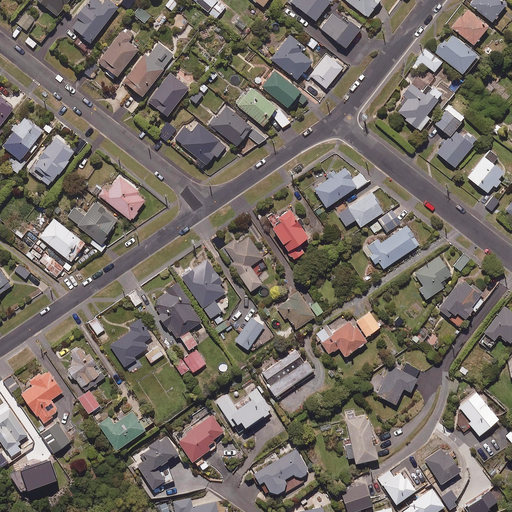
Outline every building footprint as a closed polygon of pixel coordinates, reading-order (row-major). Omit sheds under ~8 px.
[(65,0),(38,0),(55,13),(65,0)] [(102,0),(101,1),(100,0),(82,0),(71,14),(74,16),(62,32),(83,49),(118,4),(112,0),(102,0)] [(177,2),(174,0),(167,0),(165,4),(171,9),(177,2)] [(214,0),(195,0),(207,9),(214,0)] [(225,5),(218,0),(208,11),(215,17),(225,5)] [(290,0),(315,19),(329,0),(290,0)] [(376,0),(347,0),(366,14),(376,0)] [(504,2),(501,0),(471,0),(470,2),(490,19),(504,2)] [(149,13),(139,5),(132,12),(143,21),(149,13)] [(360,26),(335,6),(319,27),(345,46),(360,26)] [(487,24),(467,8),(452,26),(472,43),(487,24)] [(34,19),(25,12),(17,22),(26,30),(34,19)] [(188,20),(180,13),(171,25),(180,31),(188,20)] [(127,28),(125,31),(121,29),(96,60),(115,74),(139,44),(136,41),(133,44),(127,40),(133,33),(127,28)] [(479,53),(450,32),(445,40),(443,38),(434,51),(464,73),(479,53)] [(296,78),(299,74),(304,78),(308,73),(303,69),(311,59),(299,49),(303,44),(289,33),(270,57),(296,78)] [(173,53),(158,41),(147,55),(144,52),(122,80),(141,94),(173,53)] [(441,60),(425,47),(417,57),(433,70),(441,60)] [(342,65),(327,53),(310,74),(324,86),(342,65)] [(307,96),(273,69),(261,85),(288,106),(295,98),(302,103),(307,96)] [(433,77),(424,70),(413,84),(410,81),(402,92),(407,96),(396,111),(419,129),(429,116),(425,113),(441,92),(429,82),(433,77)] [(187,86),(169,71),(147,99),(165,114),(187,86)] [(493,89),(485,83),(478,93),(485,99),(493,89)] [(275,106),(251,86),(236,103),(261,123),(275,106)] [(202,94),(198,89),(190,97),(194,102),(202,94)] [(0,122),(14,106),(0,94),(0,122)] [(463,115),(448,103),(434,122),(449,133),(463,115)] [(251,126),(225,105),(211,124),(236,144),(251,126)] [(280,109),(272,115),(282,127),(290,121),(280,109)] [(43,129),(24,114),(2,142),(21,157),(43,129)] [(176,128),(166,120),(156,132),(166,140),(176,128)] [(225,144),(198,122),(191,130),(184,125),(174,138),(204,162),(212,152),(216,155),(225,144)] [(462,134),(454,128),(436,151),(454,165),(475,139),(465,130),(462,134)] [(264,137),(254,129),(249,135),(259,143),(264,137)] [(77,147),(57,132),(29,168),(49,183),(77,147)] [(496,155),(487,148),(466,175),(486,191),(492,183),(495,186),(500,179),(497,177),(503,169),(492,161),(496,155)] [(24,163),(18,158),(12,166),(18,171),(24,163)] [(344,166),(313,187),(326,205),(356,185),(357,187),(366,181),(361,172),(352,178),(344,166)] [(147,195),(120,175),(112,186),(107,183),(99,193),(131,217),(147,195)] [(382,209),(370,191),(337,213),(345,224),(355,218),(359,225),(382,209)] [(498,200),(492,195),(484,204),(490,210),(498,200)] [(118,217),(96,200),(85,214),(75,206),(68,216),(102,242),(108,233),(107,232),(118,217)] [(302,221),(292,206),(268,222),(291,256),(302,249),(296,240),(306,233),(299,223),(302,221)] [(399,222),(391,210),(379,218),(387,231),(399,222)] [(85,241),(54,217),(40,235),(71,259),(85,241)] [(382,227),(377,221),(370,226),(374,232),(382,227)] [(418,242),(406,224),(380,241),(377,237),(362,247),(372,263),(377,260),(382,267),(418,242)] [(261,255),(247,234),(236,241),(234,238),(222,246),(231,259),(230,261),(249,289),(261,281),(249,264),(261,255)] [(63,267),(46,252),(39,260),(57,275),(63,267)] [(469,258),(463,253),(453,264),(459,269),(469,258)] [(453,277),(438,254),(414,271),(422,284),(418,287),(425,297),(453,277)] [(221,280),(206,258),(181,275),(201,306),(224,290),(218,282),(221,280)] [(30,273),(19,264),(15,269),(25,278),(30,273)] [(0,293),(12,285),(0,267),(0,293)] [(469,285),(462,278),(437,306),(449,317),(455,310),(464,317),(472,307),(475,310),(483,300),(477,295),(481,291),(472,282),(469,285)] [(187,348),(199,341),(195,333),(196,332),(192,325),(199,320),(176,280),(164,287),(166,291),(152,299),(159,312),(157,313),(163,324),(166,322),(174,336),(178,333),(187,348)] [(267,280),(261,285),(266,292),(273,287),(267,280)] [(313,314),(297,290),(276,306),(284,317),(286,315),(295,327),(313,314)] [(220,310),(214,300),(203,306),(209,316),(220,310)] [(315,300),(308,304),(316,315),(322,310),(315,300)] [(265,304),(260,307),(265,316),(270,313),(265,304)] [(511,311),(504,305),(483,330),(493,338),(498,332),(508,341),(511,336),(511,311)] [(369,339),(365,335),(385,321),(375,307),(352,323),(349,319),(346,321),(343,316),(327,328),(325,324),(314,332),(327,351),(337,345),(345,356),(369,339)] [(263,325),(251,316),(235,340),(247,348),(263,325)] [(103,329),(95,317),(89,322),(96,333),(103,329)] [(150,336),(137,318),(128,324),(130,327),(108,343),(124,365),(134,357),(133,355),(147,346),(143,341),(150,336)] [(229,324),(226,319),(214,326),(218,331),(229,324)] [(297,342),(295,333),(285,336),(288,345),(297,342)] [(86,389),(93,384),(95,386),(98,383),(97,381),(107,374),(91,351),(87,354),(80,344),(71,351),(77,360),(65,369),(72,377),(75,375),(86,389)] [(163,352),(157,344),(145,353),(150,361),(163,352)] [(314,371),(295,346),(258,374),(276,398),(287,390),(285,387),(303,375),(305,378),(314,371)] [(192,371),(205,362),(195,349),(174,363),(180,373),(189,367),(192,371)] [(419,370),(405,363),(402,370),(390,364),(384,377),(374,372),(368,385),(371,387),(370,390),(394,402),(402,386),(409,390),(419,370)] [(485,373),(476,366),(470,374),(479,381),(485,373)] [(62,389),(46,367),(30,379),(33,383),(22,391),(44,421),(60,409),(51,397),(62,389)] [(271,408),(256,388),(235,403),(227,393),(215,402),(231,424),(238,418),(245,428),(271,408)] [(100,403),(89,389),(78,396),(89,411),(100,403)] [(497,417),(476,391),(459,406),(470,420),(468,421),(477,433),(497,417)] [(22,441),(19,438),(28,432),(7,402),(0,407),(0,436),(12,454),(21,447),(19,443),(22,441)] [(145,426),(133,409),(124,415),(122,411),(117,414),(119,417),(114,421),(110,414),(99,421),(117,446),(145,426)] [(376,456),(368,414),(345,419),(350,441),(342,443),(345,456),(352,454),(353,460),(376,456)] [(193,428),(191,424),(174,435),(191,459),(215,443),(212,438),(223,430),(213,415),(193,428)] [(70,439),(57,420),(41,431),(54,450),(70,439)] [(41,434),(38,429),(28,435),(31,440),(41,434)] [(176,450),(164,434),(132,457),(153,485),(165,476),(157,465),(176,450)] [(308,470),(296,448),(252,473),(257,482),(263,479),(265,484),(261,486),(264,491),(269,488),(273,497),(303,480),(300,475),(308,470)] [(444,454),(440,448),(424,459),(440,482),(459,469),(447,452),(444,454)] [(86,465),(81,454),(71,458),(76,470),(86,465)] [(393,476),(389,470),(378,478),(394,501),(414,488),(402,469),(393,476)] [(371,503),(364,482),(339,491),(346,511),(371,503)] [(431,511),(443,504),(432,488),(401,509),(403,511),(431,511)] [(455,498),(451,489),(440,495),(447,508),(455,504),(452,499),(455,498)] [(179,511),(181,511),(226,511),(226,507),(218,509),(217,500),(193,505),(191,497),(173,501),(175,511),(179,511)] [(322,511),(318,503),(297,511),(322,511)]
